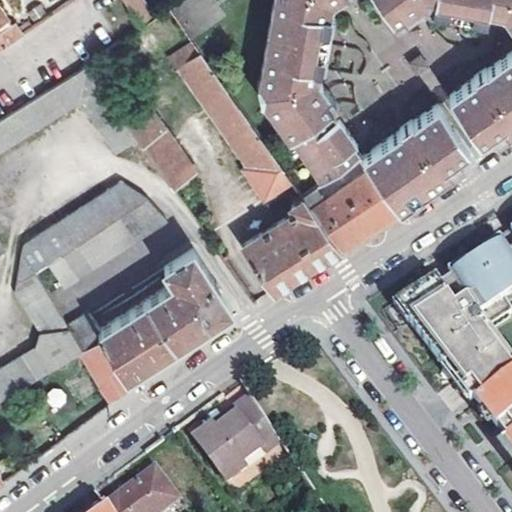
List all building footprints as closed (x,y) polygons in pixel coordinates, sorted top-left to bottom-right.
[(264,104),(320,183),(361,156),(368,166),(398,208),(436,182),(472,156),(432,97),(407,116),(405,113),(393,121),(395,124),(357,150),(352,143),(354,140),(349,132),(341,120),(337,113),(332,116),(324,104),(330,99),(318,81),(314,74),(314,68),(318,68),(321,53),(317,53),(321,29),(325,30),(326,16),(323,14),(325,5),(331,0),(270,0),(259,85),(256,85),(260,104),(264,104)] [(511,0),(380,0),(395,20),(419,2),(425,3),(433,4),(432,8),(449,12),(450,8),(470,13),(470,17),(485,20),(488,9),(506,15),(509,19),(511,23),(511,0)] [(292,179),(171,5),(144,25),(160,46),(176,69),(180,66),(247,163),(244,167),(264,197),(292,179)] [(0,49),(19,36),(0,7),(0,49)] [(117,43),(132,64),(160,46),(144,25),(117,43)] [(444,89),(486,147),(511,128),(511,46),(497,56),(494,53),(470,69),(472,71),(444,89)] [(402,56),(409,67),(421,60),(413,49),(402,56)] [(88,64),(0,118),(0,250),(5,248),(0,239),(0,151),(78,102),(88,111),(115,151),(138,137),(115,104),(88,64)] [(195,171),(138,88),(115,104),(138,137),(173,187),(195,171)] [(438,93),(432,97),(472,156),(480,151),(486,147),(444,89),(438,93)] [(398,208),(368,166),(310,205),(339,246),(371,225),(398,208)] [(0,398),(80,351),(83,349),(67,323),(35,271),(65,252),(149,197),(121,179),(25,241),(16,291),(40,330),(37,344),(0,365),(0,398)] [(244,242),(274,288),(332,251),(339,246),(310,205),(303,195),(290,203),(294,208),(244,242)] [(65,252),(79,276),(166,218),(149,197),(65,252)] [(406,298),(401,301),(414,319),(409,323),(443,369),(449,365),(474,399),(475,400),(476,401),(482,410),(485,408),(495,421),(492,423),(506,440),(500,444),(511,459),(511,359),(491,332),(485,324),(506,311),(509,316),(511,313),(511,307),(511,306),(511,230),(505,235),(442,275),(406,298)] [(100,329),(88,310),(67,323),(83,349),(104,336),(128,375),(132,372),(232,307),(214,278),(193,246),(164,264),(174,281),(100,329)] [(401,301),(406,298),(404,296),(392,305),(407,325),(409,323),(414,319),(401,301)] [(506,311),(485,324),(491,332),(511,319),(509,316),(506,311)] [(83,349),(80,351),(111,400),(133,383),(128,375),(104,336),(83,349)] [(449,365),(443,369),(453,382),(469,403),(475,400),(474,399),(449,365)] [(219,433),(214,427),(196,441),(228,483),(247,469),(242,464),(261,450),(265,455),(281,443),(276,434),(252,398),(233,412),(238,419),(219,433)] [(233,412),(214,427),(219,433),(238,419),(233,412)] [(242,464),(247,469),(265,455),(261,450),(242,464)] [(165,511),(180,501),(156,469),(105,506),(108,511),(165,511)]
